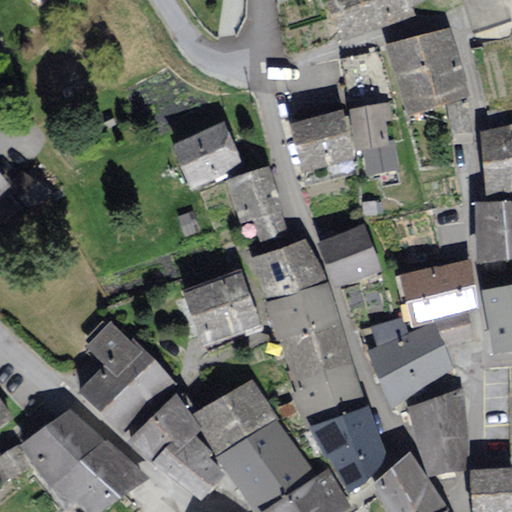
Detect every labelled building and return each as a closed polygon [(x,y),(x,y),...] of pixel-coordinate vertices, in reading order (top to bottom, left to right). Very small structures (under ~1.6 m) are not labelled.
[(412,0),(332,0),(344,34),(413,10),(409,1),(412,0)] [(463,0),(476,31),(511,17),(511,16),(505,0),(463,0)] [(465,90),(448,27),(391,42),(409,106),(465,90)] [(344,62),(352,83),(366,78),(368,83),(385,77),(375,50),(344,62)] [(473,137),(468,101),(452,103),(457,139),(473,137)] [(390,116),(388,103),(384,103),(383,102),(353,106),(359,144),(367,143),(370,171),(397,167),(393,140),(386,141),(383,117),(390,116)] [(352,153),(340,109),(293,122),(305,166),(352,153)] [(238,162),(222,123),(177,141),(193,180),(238,162)] [(511,124),(487,130),(490,188),(511,185),(511,124)] [(262,235),(285,228),(279,208),(282,207),(270,168),(232,179),(243,215),(255,211),(262,235)] [(511,201),(479,204),(483,255),(511,252),(511,201)] [(366,221),(320,240),(337,282),(383,264),(366,221)] [(304,238),(254,254),(267,295),(324,277),(304,238)] [(468,259),(403,273),(408,296),(473,282),(468,259)] [(255,317),(238,272),(188,291),(205,336),(255,317)] [(279,335),(283,334),(336,317),(324,277),(267,295),(279,335)] [(414,319),(478,304),(473,282),(408,296),(414,319)] [(511,345),(511,283),(487,288),(497,348),(511,345)] [(469,313),(438,320),(444,343),(474,336),(469,313)] [(350,360),(336,317),(283,334),(296,376),(350,360)] [(449,366),(432,325),(408,334),(404,318),(375,325),(380,348),(373,351),(394,401),(449,366)] [(169,378),(110,322),(91,342),(110,360),(83,388),(123,426),(169,378)] [(306,422),(312,420),(364,404),(350,360),(296,376),(299,385),(295,386),(306,422)] [(274,415),(275,414),(251,378),(196,414),(220,450),(274,415)] [(192,432),(198,424),(175,391),(135,435),(200,494),(223,468),(207,453),(211,449),(192,432)] [(459,392),(408,407),(432,464),(460,458),(467,438),(459,392)] [(0,421),(11,413),(0,398),(0,421)] [(367,403),(364,404),(312,420),(327,453),(331,451),(350,485),(388,460),(367,403)] [(22,443),(50,479),(102,439),(65,409),(22,443)] [(308,466),(274,415),(220,450),(254,501),(308,466)] [(92,511),(144,472),(102,439),(50,479),(71,506),(81,498),(92,511)] [(411,453),(379,477),(391,511),(433,511),(448,507),(411,453)] [(511,511),(511,466),(475,468),(477,511),(511,511)] [(333,511),(348,503),(326,468),(264,508),(266,511),(333,511)]
